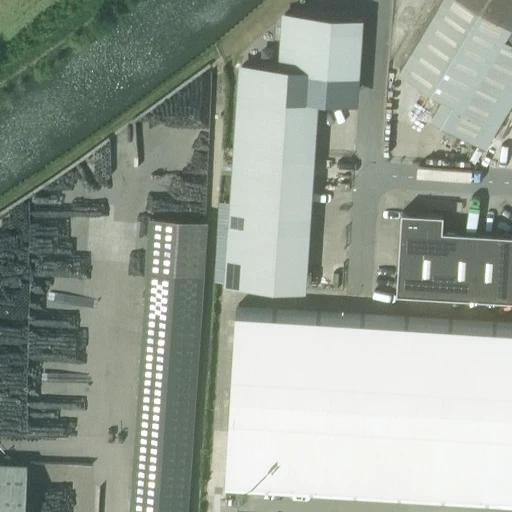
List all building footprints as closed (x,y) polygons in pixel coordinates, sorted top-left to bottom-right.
[(511,0),(442,0),(401,70),(442,93),(431,117),(482,148),(493,135),(511,139),(511,0)] [(353,20),(284,15),(280,69),(241,66),(226,283),(295,288),(310,73),(350,75),(352,47),(351,47),(353,20)] [(511,234),(441,230),(442,215),(401,212),(396,293),(511,300),(511,234)] [(149,217),(145,272),(129,511),(186,511),(202,275),(206,222),(149,217)] [(511,323),(239,302),(224,487),(511,509),(511,323)] [(89,479),(88,463),(76,464),(77,480),(89,479)] [(0,469),(0,511),(25,511),(27,470),(0,469)]
